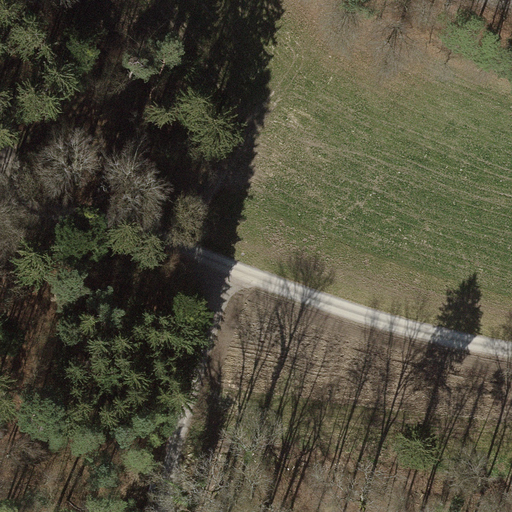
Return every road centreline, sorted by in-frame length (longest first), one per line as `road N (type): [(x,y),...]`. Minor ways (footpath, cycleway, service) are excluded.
road 1 (track): [(511,349),(362,313),(72,201),(14,198)]
road 2 (track): [(231,267),(185,409),(166,511)]
